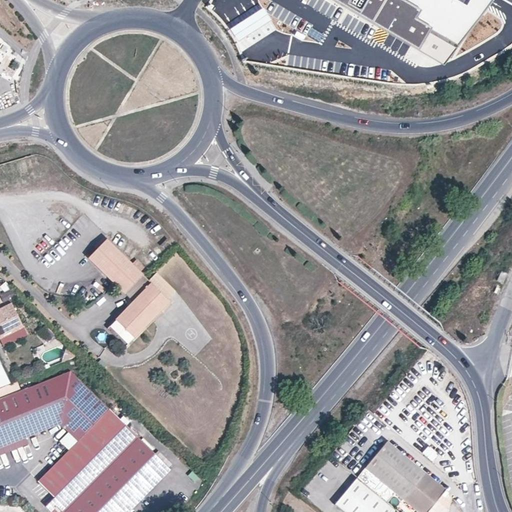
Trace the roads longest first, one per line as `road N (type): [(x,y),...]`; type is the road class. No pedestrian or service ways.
road 1 (primary): [(137,179),(241,291),(263,337),(263,415),(238,467),(202,511)]
road 2 (primary): [(462,223),(354,361),(217,511)]
road 3 (primary): [(259,511),(272,473),(462,223)]
road 4 (primary): [(511,97),(476,115),(404,127),(250,93),(210,68)]
road 5 (primary): [(263,201),(472,373)]
road 6 (primary): [(472,373),(499,511)]
road 7 (primary): [(210,68),(186,35),(161,23),(109,21)]
